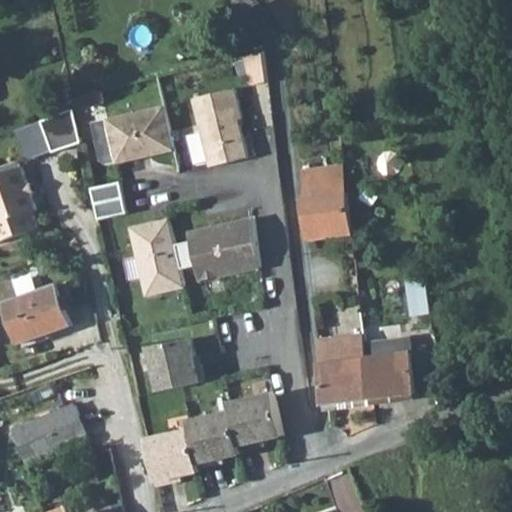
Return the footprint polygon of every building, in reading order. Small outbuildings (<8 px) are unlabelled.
[(197,98),(212,167),(250,158),(242,120),(246,119),(239,89),(197,98)] [(142,154),(177,146),(168,105),(110,118),(95,121),(104,159),(109,163),(119,161),(120,162),(143,157),(142,154)] [(56,148),(83,138),(76,106),(44,118),(53,141),(56,148)] [(53,141),(44,118),(21,127),(30,150),(53,141)] [(24,164),(0,171),(0,238),(40,225),(34,208),(39,207),(33,191),(30,181),(24,164)] [(310,199),(350,194),(346,168),(307,172),(310,199)] [(124,181),(94,187),(98,203),(127,196),(124,181)] [(310,237),(354,231),(350,194),(310,199),(305,199),(310,237)] [(127,196),(98,203),(101,218),(130,212),(127,196)] [(192,242),(178,245),(183,269),(198,266),(201,281),(262,268),(256,219),(213,228),(213,232),(191,237),(192,242)] [(178,245),(172,220),(133,228),(148,296),(187,288),(183,269),(178,245)] [(374,282),(371,258),(358,259),(361,283),(374,282)] [(379,326),(374,282),(361,283),(366,328),(379,326)] [(8,302),(22,342),(74,324),(60,284),(8,302)] [(416,328),(436,326),(431,286),(411,289),(416,328)] [(367,332),(375,398),(436,390),(431,348),(416,350),(414,337),(385,340),(383,325),(379,326),(366,328),(367,332)] [(330,403),(375,398),(367,332),(322,337),(330,403)] [(168,389),(206,380),(202,363),(198,364),(196,356),(192,338),(150,347),(160,390),(168,389)] [(473,375),(496,366),(491,352),(477,358),(476,360),(469,366),(473,375)] [(234,410),(242,448),(259,444),(258,439),(266,438),(284,434),(275,392),(232,401),(234,410)] [(78,404),(16,429),(23,446),(85,420),(78,404)] [(193,428),(201,465),(218,461),(217,457),(225,455),(243,451),(242,448),(234,410),(191,419),(193,428)] [(30,464),(92,438),(85,420),(23,446),(30,464)] [(150,437),(160,484),(177,480),(176,476),(184,474),(202,470),(201,465),(193,428),(150,437)]
